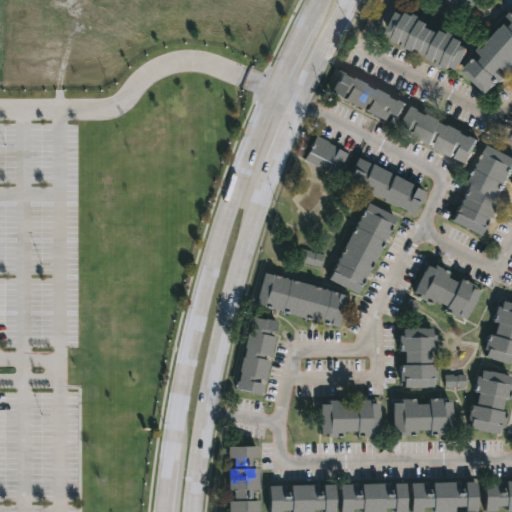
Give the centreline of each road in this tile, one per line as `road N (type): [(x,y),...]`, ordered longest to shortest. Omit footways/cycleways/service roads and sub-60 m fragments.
road 1 (tertiary): [(322,0),(244,170),(203,287),(163,511)]
road 2 (tertiary): [(191,511),(230,303),(267,180)]
